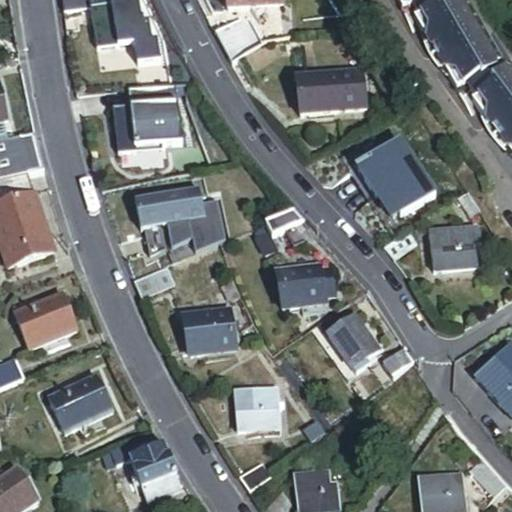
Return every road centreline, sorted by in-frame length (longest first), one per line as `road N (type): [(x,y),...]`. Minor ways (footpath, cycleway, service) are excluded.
road 1 (residential): [(232,511),(162,412),(77,224),(34,0)]
road 2 (residential): [(174,0),(202,62),(283,176),(386,290),(417,339),(424,375)]
road 3 (residential): [(383,0),(511,193)]
road 4 (residential): [(511,487),(424,375)]
